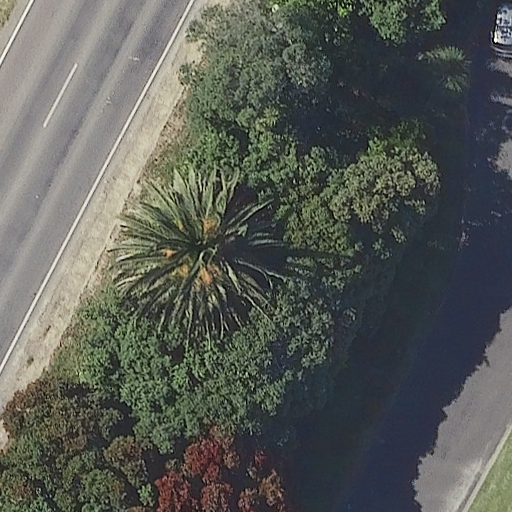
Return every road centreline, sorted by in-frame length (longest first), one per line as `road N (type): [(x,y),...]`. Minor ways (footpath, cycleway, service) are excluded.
road 1 (residential): [(385,511),(511,249)]
road 2 (primary): [(0,170),(86,0)]
